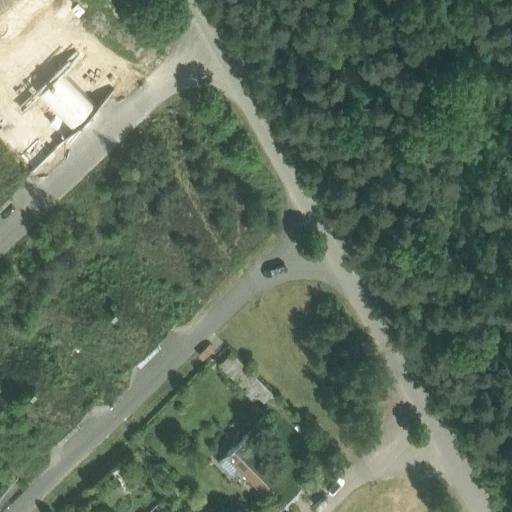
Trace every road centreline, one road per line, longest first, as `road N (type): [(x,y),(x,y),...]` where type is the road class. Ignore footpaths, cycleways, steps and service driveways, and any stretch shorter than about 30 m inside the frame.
road 1 (unclassified): [(323,214),(17,511)]
road 2 (unclassified): [(212,34),(0,242)]
road 3 (unclassified): [(323,214),(431,405)]
road 4 (unclassified): [(212,34),(323,214)]
road 5 (unclassified): [(431,405),(321,511)]
road 6 (unclassified): [(431,405),(489,511)]
